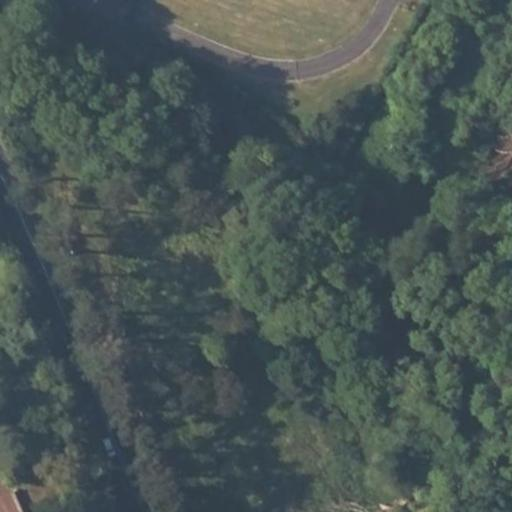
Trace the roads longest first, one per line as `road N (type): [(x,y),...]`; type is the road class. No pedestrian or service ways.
road 1 (track): [(16,0),(271,183),(463,284),(511,360)]
road 2 (secondary): [(139,511),(0,188)]
